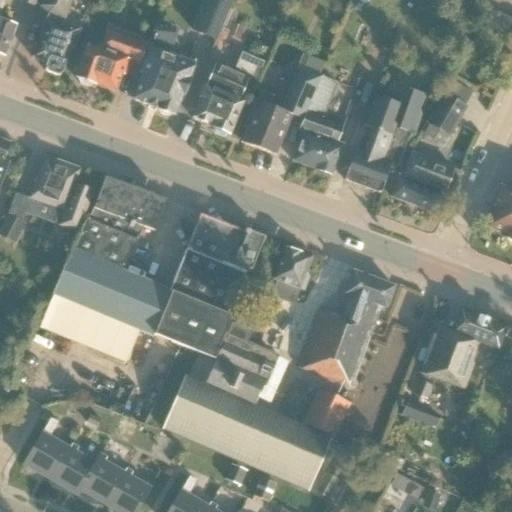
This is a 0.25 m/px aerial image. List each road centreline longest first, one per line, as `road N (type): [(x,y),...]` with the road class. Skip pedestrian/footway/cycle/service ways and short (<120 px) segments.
road 1 (primary): [(438,273),(0,108)]
road 2 (residential): [(438,273),(511,100)]
